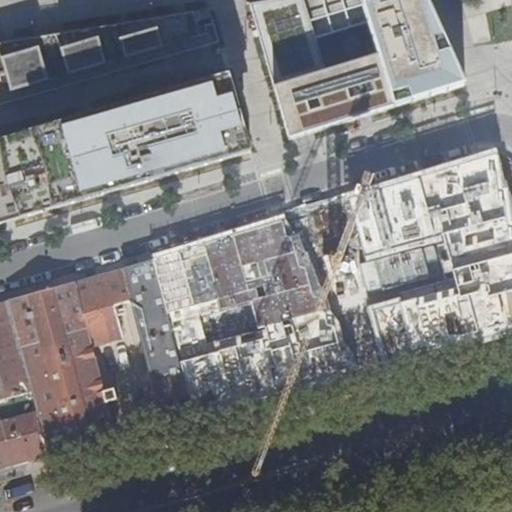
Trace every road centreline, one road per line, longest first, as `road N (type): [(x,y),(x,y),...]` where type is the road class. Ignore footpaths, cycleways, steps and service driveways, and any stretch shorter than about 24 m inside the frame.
road 1 (residential): [(0,266),(511,119)]
road 2 (primary): [(511,391),(260,480)]
road 3 (primary): [(260,480),(374,467),(511,429)]
road 4 (primary): [(143,511),(260,480)]
